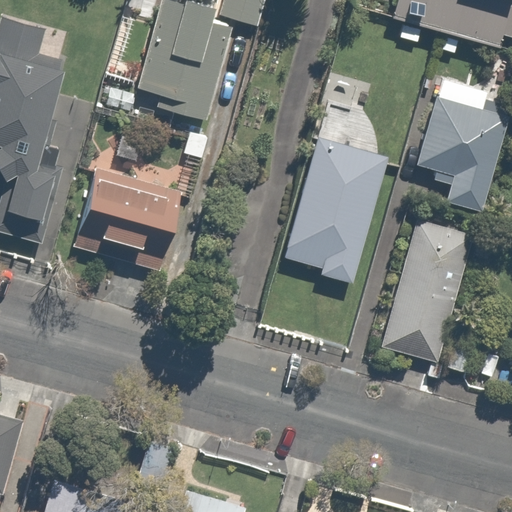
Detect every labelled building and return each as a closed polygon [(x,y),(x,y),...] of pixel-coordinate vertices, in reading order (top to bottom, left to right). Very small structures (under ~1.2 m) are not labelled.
[(465,0),(396,0),(391,18),(501,50),(511,13),(465,0)] [(139,92),(158,97),(154,111),(206,126),(213,102),(235,25),(165,4),(139,92)] [(0,172),(6,184),(0,211),(0,233),(45,244),(65,156),(48,152),(68,65),(40,59),(47,29),(0,17),(0,172)] [(482,216),(509,118),(435,97),(416,167),(437,172),(434,180),(453,185),(447,206),(482,216)] [(211,139),(192,131),(183,155),(202,163),(211,139)] [(354,289),(389,161),(319,141),(286,259),(323,269),(320,280),(354,289)] [(192,196),(98,168),(73,252),(167,280),(192,196)] [(476,241),(419,224),(381,346),(438,364),(476,241)] [(495,347),(459,336),(449,370),(485,380),(495,347)] [(0,492),(8,495),(25,423),(0,417),(0,492)] [(51,482),(43,511),(120,511),(123,500),(51,482)] [(236,511),(238,505),(169,485),(161,511),(236,511)]
